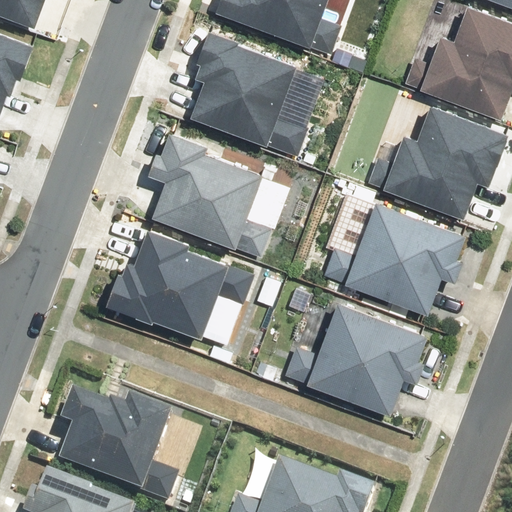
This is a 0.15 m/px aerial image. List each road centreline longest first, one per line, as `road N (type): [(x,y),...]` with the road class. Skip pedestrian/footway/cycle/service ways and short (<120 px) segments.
road 1 (residential): [(140,0),(23,311)]
road 2 (residential): [(511,355),(454,511)]
